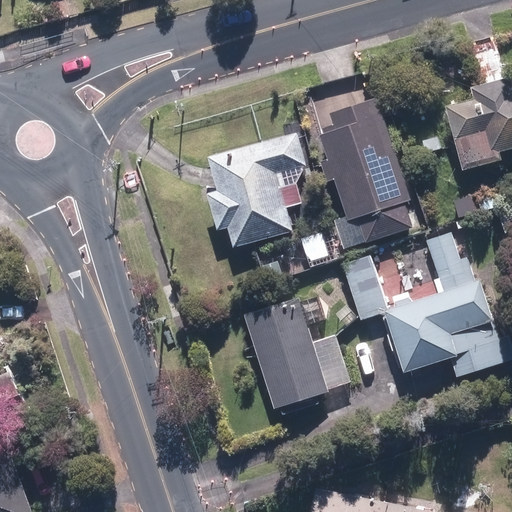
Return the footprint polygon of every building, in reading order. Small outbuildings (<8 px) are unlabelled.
[(453,99),(470,169),(511,159),(509,148),(511,147),(511,76),(478,85),(480,93),(453,99)] [(350,211),(336,215),(347,248),(423,224),(382,96),(336,111),(341,124),(325,129),(333,154),(325,157),(333,180),(339,178),(350,211)] [(232,223),(238,245),(299,228),(299,203),(308,204),(309,180),(306,180),(308,166),(312,165),(302,129),(216,152),(225,184),(217,186),(227,225),(232,223)] [(511,201),(500,205),(511,243),(511,242),(511,201)] [(460,375),(511,361),(511,318),(511,314),(499,318),(488,276),(478,278),(472,255),(462,257),(455,231),(430,237),(433,248),(428,249),(430,260),(436,258),(437,264),(383,278),(376,251),(346,259),(361,318),(391,310),(407,370),(455,357),(460,375)] [(4,255),(0,265),(0,278),(25,289),(33,267),(4,255)] [(310,295),(253,312),(279,403),(336,386),(310,295)] [(31,301),(0,300),(0,335),(31,336),(31,301)] [(0,419),(36,403),(20,369),(0,378),(0,419)] [(0,450),(0,511),(39,511),(17,445),(0,450)] [(477,511),(320,479),(313,511),(477,511)]
